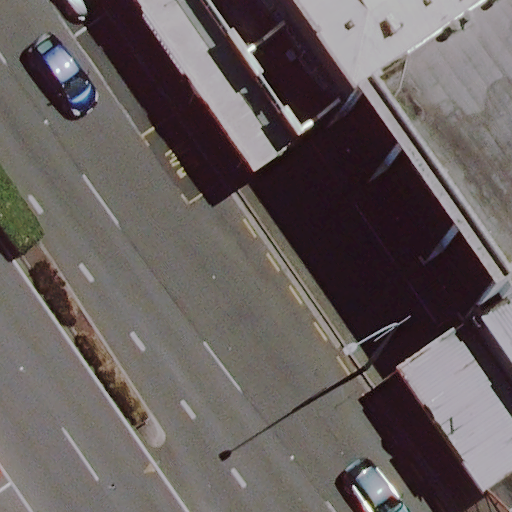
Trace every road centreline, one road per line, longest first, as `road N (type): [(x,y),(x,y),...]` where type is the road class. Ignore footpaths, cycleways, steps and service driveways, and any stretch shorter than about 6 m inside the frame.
road 1 (secondary): [(21,0),(284,384),(281,511)]
road 2 (secondary): [(78,511),(0,394)]
